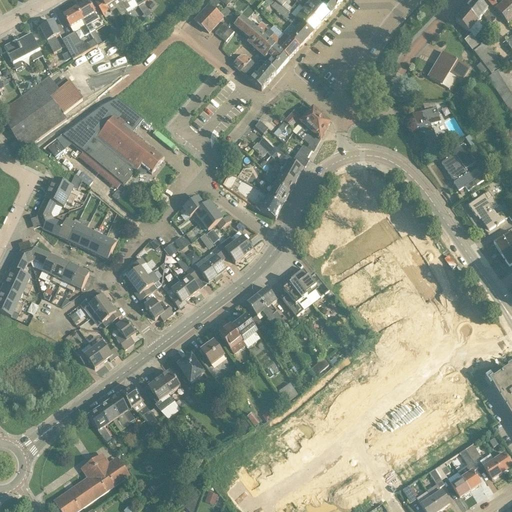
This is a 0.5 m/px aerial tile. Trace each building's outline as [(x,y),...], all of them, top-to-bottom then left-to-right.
[(128,16),(126,13),(117,0),(99,0),(100,1),(95,4),(103,16),(109,12),(110,14),(116,11),(122,20),(128,16)] [(143,1),(141,0),(117,0),(126,13),(130,10),(128,6),(134,2),(138,9),(145,4),(143,1)] [(231,3),(227,0),(217,0),(227,8),(231,3)] [(265,11),(273,4),(268,0),(261,7),(265,11)] [(288,14),(288,13),(292,10),(280,0),(273,0),(276,2),(288,14)] [(330,16),(314,3),(310,0),(302,0),(308,5),(304,11),(321,26),(330,17),(330,16)] [(336,10),(339,6),(331,0),(317,0),(314,3),(330,16),(336,10)] [(464,12),(478,24),(483,17),(491,26),(496,21),(488,12),(474,0),(464,12)] [(511,0),(484,0),(486,1),(508,27),(511,23),(511,0)] [(299,51),(312,36),(295,20),(288,13),(288,14),(276,2),(271,8),(289,24),(288,25),(295,31),(287,40),(299,51)] [(152,11),(156,7),(151,3),(147,7),(152,11)] [(76,11),(83,23),(95,16),(88,4),(76,11)] [(142,15),(148,11),(144,5),(138,9),(142,15)] [(209,35),(223,20),(209,7),(194,23),(209,35)] [(85,28),(83,23),(76,11),(63,18),(73,35),(68,38),(79,58),(97,48),(93,42),(85,46),(83,43),(81,44),(75,34),(80,31),(85,38),(90,35),(85,27),(85,28)] [(312,36),(321,26),(304,11),(295,20),(312,36)] [(455,23),(469,35),(478,24),(464,12),(455,23)] [(268,58),(275,50),(255,32),(242,20),(234,28),(249,43),(248,44),(251,48),(265,60),(268,57),(268,58)] [(60,37),(58,33),(53,24),(40,31),(53,55),(62,51),(56,40),(60,37)] [(220,39),(229,30),(230,29),(224,24),(215,35),(220,39)] [(85,27),(90,35),(95,32),(90,25),(85,27)] [(287,40),(284,37),(279,42),(261,25),(256,31),(255,32),(275,50),(289,62),(299,51),(287,40)] [(229,30),(220,39),(226,44),(234,34),(229,30)] [(39,52),(35,45),(31,36),(16,43),(18,48),(13,51),(10,46),(5,49),(4,48),(4,49),(13,67),(33,57),(32,55),(39,52)] [(471,50),(474,54),(481,47),(474,40),(471,36),(464,42),(471,50)] [(73,62),(79,58),(68,38),(62,42),(73,62)] [(481,64),(488,72),(491,77),(487,79),(511,116),(511,78),(505,68),(485,43),(481,47),(474,54),(473,54),(481,64)] [(276,76),(282,69),(289,62),(275,50),(268,58),(272,61),(266,68),(276,76)] [(469,71),(451,59),(442,54),(438,61),(440,62),(429,80),(442,88),(442,87),(449,75),(462,82),(469,71)] [(241,74),(251,63),(251,62),(246,58),(241,58),(233,67),(241,74)] [(241,74),(250,82),(254,78),(250,74),(256,67),(251,63),(241,74)] [(482,77),(488,72),(481,64),(476,69),(482,77)] [(258,65),(256,67),(250,74),(254,78),(250,82),(250,83),(261,93),(276,76),(266,68),(263,70),(258,65)] [(39,85),(63,118),(83,102),(70,84),(69,84),(59,93),(49,79),(39,85)] [(66,123),(63,118),(39,85),(0,114),(13,139),(24,153),(66,123)] [(68,143),(123,190),(141,168),(151,177),(164,161),(133,135),(143,122),(117,100),(100,109),(61,137),(68,143)] [(440,124),(436,110),(412,117),(417,131),(422,129),(424,135),(423,135),(423,136),(425,136),(430,154),(429,154),(429,155),(445,151),(442,140),(436,142),(433,132),(432,132),(430,127),(440,124)] [(304,140),(323,120),(313,111),(298,127),(303,131),(299,135),(297,138),(302,143),(303,142),(304,140)] [(295,113),(294,114),(279,130),(282,133),(288,127),(291,129),(301,119),(295,113)] [(323,120),(304,140),(303,142),(309,147),(307,150),(302,147),(293,161),(305,169),(309,162),(307,161),(309,157),(311,154),(313,155),(329,126),(323,120)] [(255,129),(263,136),(268,131),(260,124),(255,129)] [(469,138),(465,141),(475,156),(479,153),(469,138)] [(263,141),(258,146),(275,163),(279,161),(276,154),(263,141)] [(65,152),(58,142),(48,149),(55,159),(65,152)] [(453,154),(454,157),(441,166),(452,181),(454,180),(456,183),(453,185),(459,193),(465,189),(468,193),(476,187),(484,182),(481,177),(473,183),(465,171),(476,165),(464,147),(453,154)] [(305,169),(293,161),(291,165),(284,161),(282,165),(286,167),(285,169),(281,167),(278,174),(281,176),(296,185),(303,173),(305,169)] [(296,185),(281,176),(280,177),(275,174),(273,178),(267,174),(264,181),(274,188),(290,197),(296,185)] [(79,181),(90,190),(94,185),(83,176),(79,181)] [(47,190),(73,202),(76,197),(71,195),(74,190),(69,188),(64,185),(55,181),(53,185),(50,184),(47,190)] [(224,186),(229,189),(232,184),(227,181),(224,186)] [(283,208),(290,197),(274,188),(268,199),(283,208)] [(71,207),(73,202),(47,190),(45,196),(47,197),(45,201),(56,206),(64,210),(67,204),(71,207)] [(121,196),(116,192),(112,198),(116,202),(121,196)] [(498,208),(488,194),(468,207),(476,219),(478,217),(489,233),(506,221),(501,213),(496,217),(493,211),(498,208)] [(283,208),(268,199),(267,202),(266,201),(260,213),(260,214),(275,223),(283,208)] [(194,216),(204,209),(197,200),(183,211),(179,214),(181,216),(184,214),(189,220),(194,216)] [(51,217),(56,206),(45,201),(38,217),(41,218),(43,223),(52,220),(51,217)] [(198,227),(216,214),(209,205),(204,209),(194,216),(189,220),(193,225),(195,224),(198,227)] [(216,227),(222,223),(216,214),(198,227),(199,230),(203,227),(207,233),(216,227)] [(227,219),(222,223),(216,227),(220,232),(231,224),(227,219)] [(64,228),(53,223),(52,220),(43,223),(44,228),(43,232),(59,239),(64,228)] [(68,244),(78,223),(75,222),(73,225),(66,222),(64,228),(59,239),(68,244)] [(78,249),(86,232),(80,229),(82,225),(78,223),(68,244),(78,249)] [(88,253),(98,233),(94,231),(92,234),(86,232),(78,249),(88,253)] [(98,258),(106,241),(99,238),(101,235),(98,233),(88,253),(98,258)] [(511,234),(511,233),(494,245),(507,265),(510,268),(511,266),(511,234)] [(233,245),(244,260),(253,253),(243,239),(242,239),(238,234),(230,241),(233,245)] [(187,248),(181,239),(174,244),(181,253),(187,248)] [(106,241),(98,258),(108,263),(117,242),(114,241),(112,244),(106,241)] [(160,248),(155,242),(150,245),(155,252),(160,248)] [(171,245),(164,251),(170,259),(177,253),(172,246),(171,245)] [(235,266),(244,260),(233,245),(225,251),(221,247),(216,250),(224,261),(229,258),(235,266)] [(45,269),(50,258),(34,250),(32,253),(27,255),(31,265),(34,264),(44,268),(45,269)] [(220,264),(224,261),(216,250),(212,253),(216,258),(207,265),(219,282),(223,279),(221,277),(226,273),(220,264)] [(27,266),(31,265),(27,255),(22,257),(19,255),(12,271),(22,276),(27,266)] [(50,283),(60,263),(50,258),(45,269),(44,268),(41,274),(48,278),(46,281),(50,283)] [(219,282),(207,265),(203,260),(189,270),(198,281),(202,278),(208,286),(214,282),(215,285),(219,282)] [(133,289),(147,278),(141,269),(145,266),(142,261),(131,269),(135,273),(126,280),(133,289)] [(61,284),(69,267),(60,263),(50,283),(52,284),(54,281),(61,284)] [(181,269),(185,274),(189,270),(186,266),(181,269)] [(69,292),(79,272),(69,267),(61,284),(67,287),(66,291),(69,292)] [(193,285),(198,281),(189,270),(185,274),(176,280),(176,281),(177,281),(191,300),(199,293),(193,285)] [(30,280),(22,276),(12,271),(9,276),(7,274),(4,280),(30,292),(32,288),(27,286),(30,280)] [(79,272),(69,292),(73,294),(75,290),(81,293),(89,277),(79,272)] [(295,284),(312,307),(329,294),(315,276),(310,280),(303,272),(285,286),(286,286),(292,281),(294,284),(295,284)] [(147,278),(133,289),(137,294),(134,295),(141,304),(157,291),(162,288),(158,283),(152,275),(147,278)] [(28,297),(30,292),(4,280),(1,286),(4,287),(2,291),(21,300),(24,295),(28,297)] [(186,303),(191,300),(177,281),(176,281),(166,289),(165,287),(162,289),(179,312),(187,306),(186,303)] [(296,319),(312,307),(295,284),(294,284),(283,292),(287,298),(282,302),(296,319)] [(19,305),(21,300),(2,291),(0,295),(0,294),(0,301),(21,312),(23,308),(19,305)] [(257,299),(275,322),(277,325),(283,321),(272,308),(277,304),(273,299),(267,291),(257,299)] [(44,301),(49,303),(51,298),(44,294),(43,297),(44,301)] [(95,317),(109,307),(102,298),(94,304),(91,299),(80,307),(90,321),(95,317)] [(275,322),(257,299),(247,306),(256,318),(252,322),(258,330),(258,331),(263,326),(258,320),(263,316),(273,329),(278,325),(275,322)] [(61,309),(63,310),(70,304),(66,300),(61,309)] [(19,317),(21,312),(0,301),(0,314),(11,320),(14,314),(19,317)] [(158,306),(154,301),(144,308),(155,323),(160,319),(163,324),(173,316),(167,309),(166,310),(162,313),(158,306)] [(109,307),(95,317),(102,326),(105,330),(122,318),(115,310),(113,312),(109,307)] [(80,321),(75,314),(70,318),(75,325),(80,321)] [(235,331),(245,345),(258,336),(247,322),(236,331),(235,331)] [(125,323),(117,329),(116,330),(121,336),(115,340),(125,353),(134,345),(131,341),(136,337),(125,323)] [(235,331),(236,331),(234,329),(233,330),(231,328),(220,337),(234,357),(246,348),(245,346),(245,345),(235,331)] [(226,357),(217,346),(214,341),(198,353),(210,369),(226,357)] [(356,341),(350,346),(354,351),(360,346),(356,341)] [(92,351),(103,365),(108,361),(110,364),(119,357),(110,346),(105,349),(101,344),(93,350),(92,351)] [(95,372),(103,365),(92,351),(84,357),(81,353),(76,356),(84,367),(88,363),(95,372)] [(204,376),(197,367),(191,359),(177,369),(190,387),(204,376)] [(321,374),(316,367),(311,371),(316,378),(321,374)] [(511,372),(511,371),(509,368),(493,378),(490,374),(484,378),(489,386),(492,384),(511,417),(511,372)] [(159,383),(170,398),(180,389),(170,375),(159,383)] [(169,398),(170,398),(159,383),(148,391),(159,405),(154,409),(155,409),(161,414),(174,404),(169,398)] [(279,392),(287,404),(297,397),(289,385),(279,392)] [(131,390),(121,397),(131,412),(134,410),(140,417),(151,429),(158,425),(146,408),(141,404),(131,390)] [(108,406),(125,430),(131,426),(124,417),(129,414),(118,399),(108,406)] [(120,434),(125,430),(108,406),(98,413),(109,428),(114,424),(120,434)] [(163,417),(161,414),(155,409),(150,412),(151,413),(158,421),(163,417)] [(266,411),(263,414),(263,418),(267,423),(272,419),(266,411)] [(105,430),(109,428),(98,413),(90,419),(88,420),(105,444),(111,440),(105,430)] [(251,417),(247,420),(255,429),(259,425),(259,424),(258,423),(257,423),(255,420),(256,419),(253,415),(251,417)] [(250,430),(245,424),(241,429),(245,434),(250,430)] [(157,435),(148,442),(152,448),(161,441),(157,435)] [(198,448),(207,456),(215,448),(206,440),(198,448)] [(498,446),(493,440),(488,443),(493,449),(498,446)] [(473,447),(465,452),(473,464),(480,459),(473,448),(473,447)] [(458,474),(460,477),(462,480),(461,480),(470,493),(480,487),(472,475),(478,471),(473,464),(465,452),(460,456),(467,468),(458,474)] [(200,471),(207,459),(197,453),(190,466),(200,471)] [(493,462),(502,476),(511,469),(511,468),(504,456),(493,462)] [(109,467),(102,458),(93,465),(82,472),(88,481),(55,504),(60,511),(80,511),(128,478),(117,462),(109,467)] [(502,476),(493,462),(493,463),(490,458),(480,464),(483,469),(492,483),(502,476)] [(434,472),(441,483),(446,479),(445,477),(449,474),(444,466),(438,470),(437,470),(434,472)] [(444,488),(441,483),(434,472),(429,475),(437,488),(427,494),(438,511),(441,511),(450,507),(439,491),(444,488)] [(459,500),(470,493),(461,480),(451,487),(459,500)] [(410,505),(416,501),(408,489),(402,493),(405,497),(410,505)] [(205,505),(215,508),(218,497),(209,494),(205,505)] [(438,511),(427,494),(416,501),(423,511),(438,511)] [(186,511),(196,511),(201,500),(198,499),(184,510),(186,511)]
